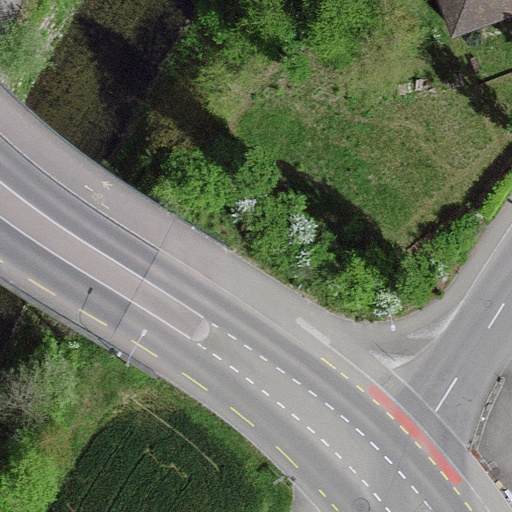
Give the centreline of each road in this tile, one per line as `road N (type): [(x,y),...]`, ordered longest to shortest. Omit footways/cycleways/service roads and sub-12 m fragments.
road 1 (secondary): [(393,485),(246,355),(140,287)]
road 2 (tertiary): [(393,485),(511,286)]
road 3 (secondary): [(0,204),(140,287)]
